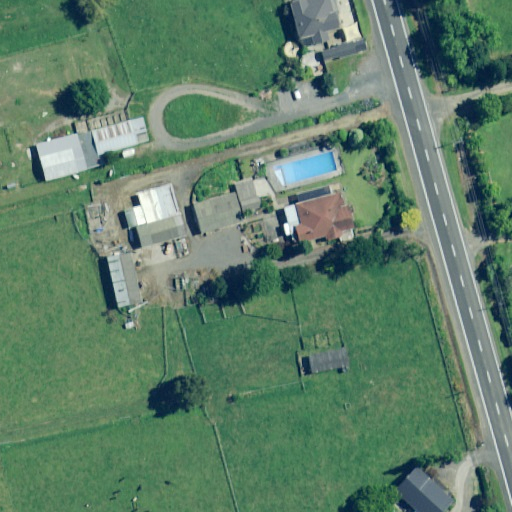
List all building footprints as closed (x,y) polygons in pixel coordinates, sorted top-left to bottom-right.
[(337,27),(329,0),(301,0),(288,4),(301,49),(329,41),(326,30),(337,27)] [(355,53),(351,42),(320,52),(324,63),(355,53)] [(149,141),(142,118),(87,133),(84,122),(74,125),(77,134),(35,146),(45,181),(111,163),(108,152),(149,141)] [(189,176),(187,168),(167,172),(168,180),(189,176)] [(260,208),(252,180),(234,185),(236,192),(192,205),(200,234),(234,224),(232,216),(260,208)] [(342,208),(339,195),(333,196),(330,185),(294,193),(297,204),(283,207),(287,224),(282,225),(284,235),(295,233),(298,244),(338,235),(339,242),(357,238),(350,206),(342,208)] [(172,202),(168,188),(150,192),(154,207),(172,202)] [(185,237),(179,216),(135,228),(141,249),(185,237)] [(136,286),(129,254),(106,259),(117,307),(149,300),(146,284),(136,286)] [(339,343),(336,330),(300,338),(302,351),(339,343)] [(348,366),(345,349),(308,356),(311,373),(348,366)] [(430,481),(416,468),(394,491),(415,511),(441,511),(451,501),(447,497),(451,493),(434,477),(430,481)]
